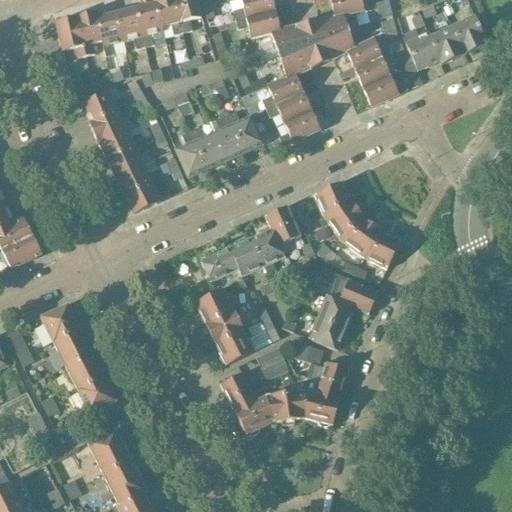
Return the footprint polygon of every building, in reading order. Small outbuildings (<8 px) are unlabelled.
[(173,0),(154,0),(152,1),(153,6),(155,5),(160,29),(170,27),(172,38),(182,35),(173,0)] [(194,0),(173,0),(182,35),(191,33),(188,23),(199,20),(194,0)] [(208,0),(199,0),(202,9),(210,7),(208,0)] [(270,0),(240,0),(239,0),(242,11),(232,14),(234,22),(273,13),(270,0)] [(362,14),(360,3),(370,0),(329,0),(328,0),(333,19),(353,14),(353,16),(362,14)] [(375,5),(376,11),(388,8),(387,3),(375,5)] [(153,6),(134,10),(144,50),(153,48),(151,37),(162,34),(160,29),(155,5),(153,6)] [(210,7),(202,9),(205,21),(213,20),(210,7)] [(448,7),(441,9),(447,23),(454,20),(448,7)] [(388,8),(376,11),(379,21),(390,18),(388,8)] [(432,9),(420,13),(423,21),(435,17),(432,9)] [(134,10),(115,15),(122,44),(132,42),(134,52),(144,50),(134,10)] [(273,13),(234,22),(236,33),(247,30),(249,41),(270,36),(278,34),(278,32),(273,13)] [(95,14),(74,20),(84,59),(93,57),(91,46),(100,44),(94,20),(96,20),(95,14)] [(347,34),(344,26),(355,24),(353,16),(353,14),(333,19),(306,25),(311,46),(318,44),(347,34)] [(115,15),(96,20),(94,20),(100,44),(104,60),(114,57),(111,47),(122,44),(115,15)] [(419,19),(413,21),(417,31),(423,28),(419,19)] [(54,24),(61,54),(72,51),(75,61),(84,59),(74,20),(54,24)] [(473,20),(450,30),(462,57),(485,47),(473,20)] [(383,41),(395,38),(391,22),(379,25),(383,41)] [(311,46),(306,25),(278,32),(278,34),(270,36),(277,58),(305,48),(311,46)] [(429,39),(427,40),(438,64),(439,68),(462,57),(450,30),(429,39)] [(326,64),(345,55),(363,46),(363,45),(360,38),(350,43),(347,34),(318,44),(311,46),(320,67),(326,64)] [(219,35),(211,38),(214,49),(222,47),(219,35)] [(427,36),(404,46),(413,68),(404,72),(407,79),(417,75),(416,74),(438,64),(427,40),(429,39),(427,36)] [(363,46),(345,55),(353,72),(390,56),(386,47),(376,52),(372,41),(363,45),(363,46)] [(320,67),(311,46),(305,48),(277,58),(285,80),(293,77),(294,78),(320,67)] [(222,47),(214,49),(218,61),(226,59),(222,47)] [(390,56),(353,72),(361,91),(388,79),(384,69),(394,65),(390,56)] [(408,56),(400,60),(405,71),(412,67),(408,56)] [(200,59),(189,63),(191,71),(203,67),(200,59)] [(191,71),(189,63),(177,66),(169,69),(172,82),(185,78),(184,73),(191,71)] [(151,73),(154,86),(162,85),(159,72),(151,73)] [(111,86),(123,82),(119,73),(107,78),(111,86)] [(149,74),(140,77),(143,89),(152,87),(149,74)] [(244,98),(266,89),(266,88),(263,80),(248,86),(243,75),(236,78),(244,98)] [(302,96),(294,78),(293,77),(285,80),(266,88),(266,89),(270,99),(260,103),(265,113),(302,96)] [(388,79),(361,91),(370,110),(406,94),(403,84),(393,88),(388,79)] [(82,99),(104,89),(101,81),(78,91),(82,99)] [(228,101),(221,82),(210,87),(213,94),(215,93),(219,104),(228,101)] [(210,87),(198,91),(201,99),(213,94),(210,87)] [(143,100),(137,90),(130,94),(136,104),(143,100)] [(80,106),(87,125),(126,108),(121,100),(112,105),(107,95),(80,106)] [(187,104),(184,96),(172,101),(175,109),(177,108),(181,119),(192,115),(188,103),(187,104)] [(302,96),(265,113),(268,121),(278,117),(283,127),(310,115),(302,96)] [(143,100),(136,104),(142,115),(149,111),(143,100)] [(175,110),(172,101),(161,105),(164,114),(175,110)] [(249,118),(260,113),(256,105),(245,110),(249,118)] [(126,108),(87,125),(96,145),(125,131),(121,122),(130,117),(126,108)] [(234,114),(225,118),(242,156),(261,147),(249,120),(239,124),(234,114)] [(261,114),(250,119),(253,127),(264,122),(261,114)] [(310,115),(283,127),(287,136),(277,141),(281,150),(318,133),(310,115)] [(242,156),(225,118),(207,127),(211,136),(223,164),(242,156)] [(148,128),(153,139),(161,136),(156,125),(148,128)] [(125,131),(96,145),(105,163),(143,144),(139,136),(129,141),(125,131)] [(223,164),(211,136),(202,140),(198,131),(189,135),(205,172),(223,164)] [(205,172),(189,135),(180,138),(184,148),(174,153),(187,180),(205,172)] [(166,147),(161,136),(153,139),(159,151),(166,147)] [(277,142),(266,148),(269,155),(280,150),(277,142)] [(143,144),(105,163),(113,180),(142,167),(138,158),(148,153),(143,144)] [(181,180),(173,162),(165,165),(173,183),(181,180)] [(142,167),(113,180),(122,198),(161,180),(157,172),(147,176),(142,167)] [(161,180),(122,198),(132,216),(160,204),(159,203),(169,198),(161,180)] [(342,184),(312,197),(322,220),(350,204),(342,184)] [(362,221),(350,204),(322,220),(339,244),(362,221)] [(4,207),(0,208),(0,231),(13,227),(12,224),(4,207)] [(286,209),(263,219),(269,232),(270,231),(278,248),(299,238),(286,209)] [(305,216),(297,219),(302,230),(310,227),(305,216)] [(21,220),(12,224),(13,227),(0,231),(0,252),(31,239),(21,220)] [(379,234),(362,221),(339,244),(362,261),(379,234)] [(269,232),(249,241),(262,270),(265,276),(274,272),(271,266),(284,260),(278,248),(270,231),(269,232)] [(399,243),(379,234),(362,261),(385,272),(399,243)] [(31,239),(0,252),(10,271),(41,257),(31,239)] [(249,241),(227,250),(237,273),(240,280),(262,270),(249,241)] [(308,246),(303,248),(300,249),(305,260),(313,257),(308,246)] [(330,253),(324,247),(315,256),(320,262),(330,253)] [(199,263),(209,285),(237,273),(227,250),(199,263)] [(340,273),(351,278),(354,270),(343,265),(340,273)] [(354,270),(351,278),(362,282),(365,274),(354,270)] [(329,286),(325,297),(354,310),(353,312),(367,317),(376,294),(326,273),(322,283),(329,286)] [(280,280),(269,285),(272,293),(284,288),(280,280)] [(233,294),(244,289),(241,282),(230,287),(233,294)] [(258,290),(262,298),(272,293),(269,285),(258,290)] [(297,286),(294,294),(306,298),(309,291),(297,286)] [(200,290),(189,296),(193,303),(204,297),(200,290)] [(193,306),(204,327),(232,313),(221,291),(193,306)] [(354,310),(325,297),(315,320),(345,332),(353,312),(354,310)] [(66,308),(39,320),(52,346),(79,332),(66,308)] [(255,312),(260,324),(267,320),(262,309),(255,312)] [(232,313),(204,327),(214,347),(242,333),(232,313)] [(278,342),(267,320),(260,324),(271,345),(278,342)] [(345,332),(315,320),(307,341),(336,354),(345,332)] [(295,328),(283,323),(280,331),(291,335),(295,328)] [(91,356),(79,332),(52,346),(64,370),(91,356)] [(242,333),(214,347),(225,368),(253,354),(242,333)] [(322,354),(295,346),(291,361),(309,366),(317,369),(322,354)] [(25,350),(14,355),(18,362),(29,357),(25,350)] [(277,351),(255,361),(265,383),(287,373),(277,351)] [(91,356),(64,370),(76,394),(103,380),(91,356)] [(29,357),(18,362),(22,370),(33,364),(29,357)] [(322,370),(317,369),(309,366),(305,381),(306,381),(303,389),(303,394),(338,402),(347,372),(323,365),(322,370)] [(241,376),(218,387),(232,414),(254,403),(241,376)] [(115,405),(103,380),(76,394),(88,418),(115,405)] [(5,395),(8,402),(19,397),(16,390),(5,395)] [(303,394),(264,398),(272,425),(281,424),(281,428),(293,426),(292,423),(301,422),(303,394)] [(338,402),(303,394),(301,422),(316,425),(318,429),(325,431),(329,428),(331,428),(338,402)] [(264,398),(254,403),(232,414),(245,439),(246,438),(250,440),(257,437),(258,432),(272,425),(264,398)] [(50,399),(39,405),(43,412),(54,406),(50,399)] [(54,406),(43,412),(47,419),(58,414),(54,406)] [(55,451),(37,415),(26,421),(44,457),(55,451)] [(121,446),(114,432),(86,446),(102,478),(130,464),(127,458),(127,457),(122,446),(121,446)] [(132,469),(130,464),(102,478),(116,508),(117,509),(143,496),(143,497),(146,495),(139,482),(139,480),(133,470),(132,469)] [(73,483),(62,488),(66,496),(77,490),(73,483)] [(8,486),(0,489),(0,511),(33,511),(29,503),(19,508),(8,486)] [(77,490),(66,496),(69,503),(80,497),(77,490)] [(45,497),(48,504),(59,499),(55,491),(45,497)] [(150,511),(143,497),(143,496),(117,509),(116,508),(114,509),(115,511),(150,511)] [(59,499),(48,504),(52,511),(63,506),(59,499)]
